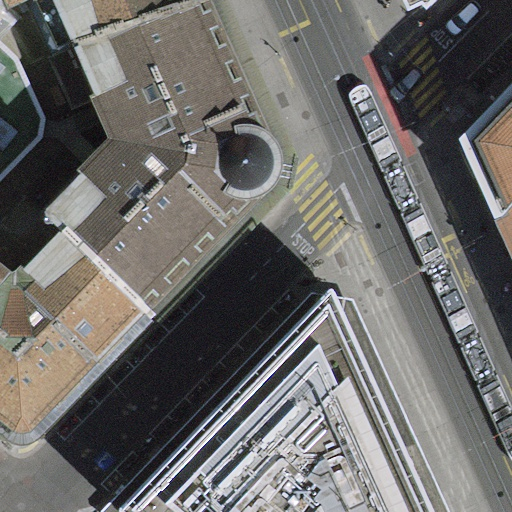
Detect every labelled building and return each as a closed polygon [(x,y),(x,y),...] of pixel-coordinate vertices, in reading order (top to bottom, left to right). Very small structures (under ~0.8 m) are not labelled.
[(0,0),(0,4),(13,0),(44,0),(63,41),(189,0),(0,0)] [(53,232),(142,316),(228,233),(277,186),(280,170),(278,153),(242,82),(201,0),(189,0),(63,41),(94,113),(100,129),(105,140),(32,214),(53,232)] [(403,0),(410,14),(423,0),(403,0)] [(14,63),(0,49),(0,177),(36,137),(42,120),(14,63)] [(511,101),(470,144),(480,167),(505,222),(511,213),(511,101)] [(61,124),(42,120),(36,137),(57,142),(66,152),(100,129),(94,113),(61,124)] [(0,273),(0,433),(15,447),(86,374),(142,316),(53,232),(7,279),(0,273)] [(233,399),(123,511),(431,511),(418,481),(358,345),(333,294),(233,399)]
